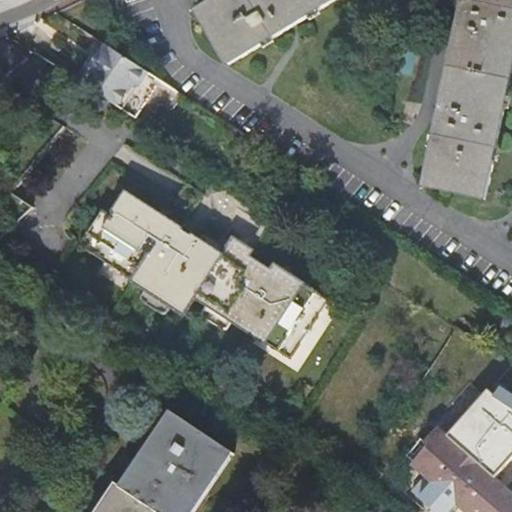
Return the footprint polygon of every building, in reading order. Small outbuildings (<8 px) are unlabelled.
[(217,0),(196,13),(229,66),(294,27),(339,0),(217,0)] [(487,202),(511,79),(511,0),(463,0),(461,15),(459,15),(458,19),(457,27),(458,28),(441,113),(439,113),(438,119),(437,125),(439,126),(425,189),(487,202)] [(77,82),(136,120),(160,82),(107,48),(106,47),(99,58),(99,61),(93,70),(87,66),(77,82)] [(94,55),(87,66),(93,70),(99,61),(99,58),(94,55)] [(211,309),(235,325),(293,362),(330,303),(292,279),(282,273),(277,269),(274,273),(257,262),(252,258),(254,255),(250,252),(240,246),(235,243),(224,259),(208,249),(198,243),(195,241),(188,252),(176,244),(183,233),(181,232),(171,225),(127,197),(112,220),(103,214),(81,249),(148,293),(172,309),(186,318),(197,301),(211,309)] [(198,243),(208,249),(209,246),(208,243),(207,241),(205,240),(202,240),(200,241),(198,243)] [(166,320),(172,309),(148,293),(141,304),(166,320)] [(229,335),(235,325),(211,309),(204,320),(229,335)] [(465,511),(511,511),(511,494),(490,474),(484,469),(492,460),(499,452),(511,438),(511,380),(464,435),(468,439),(460,448),(440,430),(427,445),(431,448),(415,466),(435,485),(422,500),(436,511),(451,511),(458,505),(465,511)] [(123,488),(158,511),(198,511),(235,455),(172,413),(125,486),(123,488)] [(502,455),(499,452),(492,460),(484,469),(490,474),(502,460),(502,455)] [(158,511),(123,488),(122,490),(117,486),(99,511),(158,511)]
